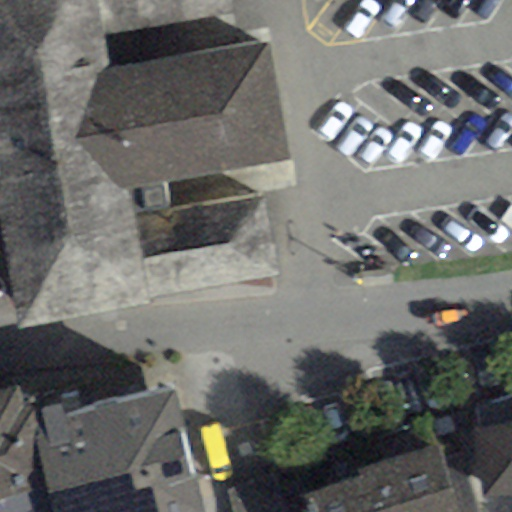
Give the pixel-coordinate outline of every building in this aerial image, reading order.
[(231,0),(0,0),(0,226),(17,323),(279,277),(265,197),(133,220),(127,183),(294,153),(273,32),(112,61),(107,36),(234,14),(231,0)] [(30,381),(18,385),(0,388),(0,498),(48,488),(31,436),(46,430),(38,411),(30,381)] [(63,403),(38,411),(46,430),(31,436),(48,488),(55,511),(203,511),(206,511),(178,393),(67,419),(63,403)] [(511,424),(472,429),(481,496),(511,491),(511,424)] [(458,511),(439,444),(357,467),(360,481),(299,498),(302,511),(458,511)] [(242,511),(287,511),(278,478),(236,491),(242,511)] [(55,511),(48,488),(0,498),(0,511),(55,511)]
